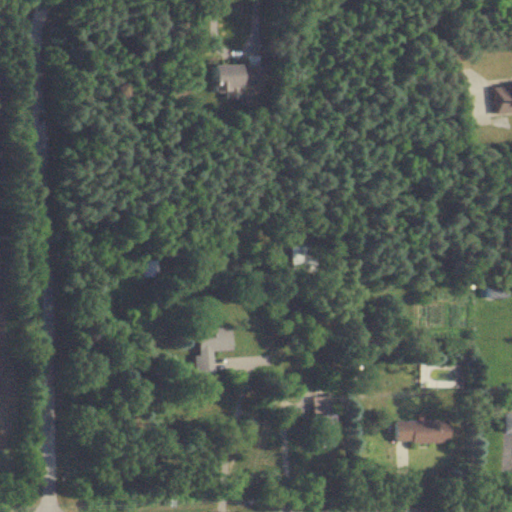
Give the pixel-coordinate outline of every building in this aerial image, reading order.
[(210,92),(224,93),(224,99),(239,99),(239,105),(248,105),(249,87),(267,88),(268,67),(211,65),(210,92)] [(493,113),(511,111),(511,84),(491,86),(493,113)] [(289,272),(314,272),(314,245),(289,245),(289,272)] [(139,277),(155,277),(155,261),(139,261),(139,277)] [(486,289),(486,297),(505,297),(505,289),(486,289)] [(194,329),(195,356),(191,356),(192,374),(210,373),(208,351),(228,350),(226,327),(194,329)] [(457,364),(419,364),(419,387),(457,387),(457,364)] [(511,412),(501,412),(501,435),(511,434),(511,412)] [(330,446),(330,414),(315,414),(315,446),(330,446)] [(391,421),(391,442),(446,442),(446,421),(391,421)]
